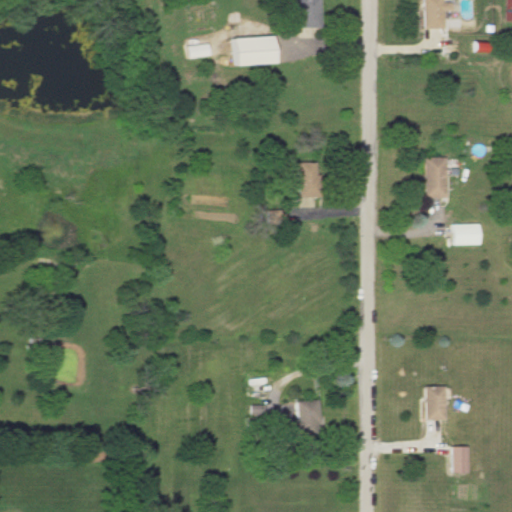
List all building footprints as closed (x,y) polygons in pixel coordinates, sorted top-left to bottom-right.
[(316,0),(284,0),(284,8),(298,8),(297,29),(316,29),(316,0)] [(419,0),(419,29),(440,30),(441,1),(450,1),(449,0),(419,0)] [(230,39),(231,67),(272,65),(271,37),(230,39)] [(204,57),(203,46),(184,47),(185,57),(204,57)] [(422,197),(443,197),(443,157),(422,157),(422,197)] [(315,196),(315,162),(294,162),(294,196),(315,196)] [(477,224),(450,224),(450,244),(477,244),(477,224)] [(422,419),(443,419),(443,385),(422,385),(422,419)] [(296,436),(320,435),(318,399),(295,400),(296,436)] [(449,472),(465,472),(465,446),(449,446),(449,472)]
